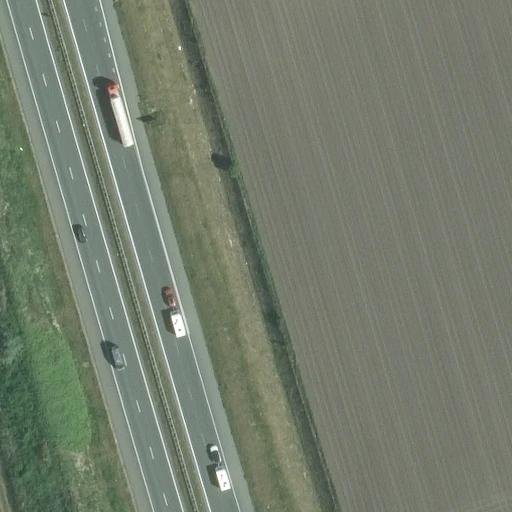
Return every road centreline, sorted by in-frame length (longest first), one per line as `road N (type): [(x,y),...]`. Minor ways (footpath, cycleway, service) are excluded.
road 1 (motorway): [(22,0),(168,511)]
road 2 (motorway): [(224,511),(79,0)]
